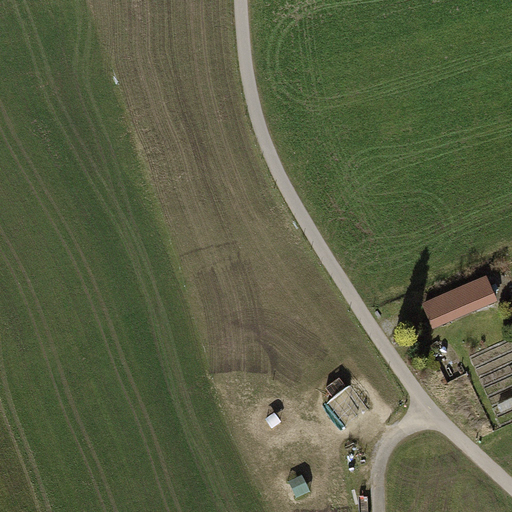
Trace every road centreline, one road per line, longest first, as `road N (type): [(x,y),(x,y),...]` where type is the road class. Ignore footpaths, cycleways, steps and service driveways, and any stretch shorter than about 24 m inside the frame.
road 1 (track): [(241,0),(253,100),(286,188),(427,407),(511,487)]
road 2 (track): [(427,407),(385,451),(379,511)]
